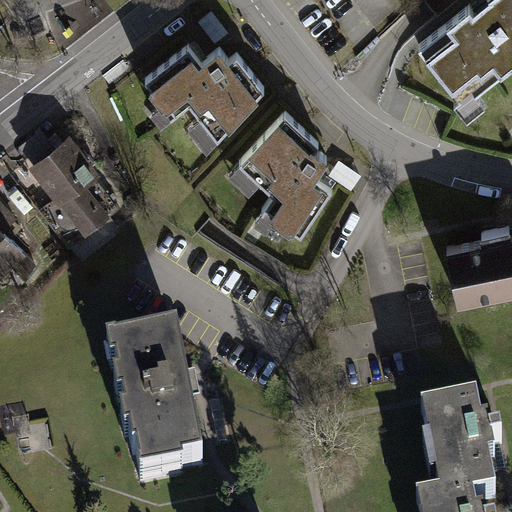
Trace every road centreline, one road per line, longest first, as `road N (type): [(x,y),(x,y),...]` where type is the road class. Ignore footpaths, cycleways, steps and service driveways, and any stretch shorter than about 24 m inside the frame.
road 1 (residential): [(511,184),(457,173),(371,135),(311,78),(250,0)]
road 2 (residential): [(172,0),(11,126)]
